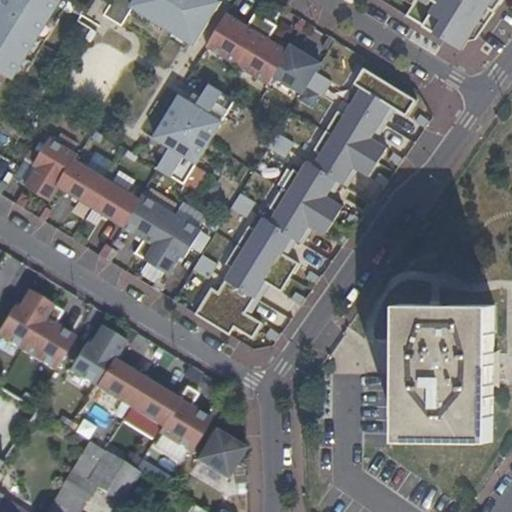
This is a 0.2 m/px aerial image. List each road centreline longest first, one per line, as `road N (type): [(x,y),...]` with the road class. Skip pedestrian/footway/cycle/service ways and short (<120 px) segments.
road 1 (residential): [(486,99),(276,390)]
road 2 (residential): [(0,223),(276,390)]
road 3 (residential): [(486,99),(321,0)]
road 4 (residential): [(276,390),(274,511)]
